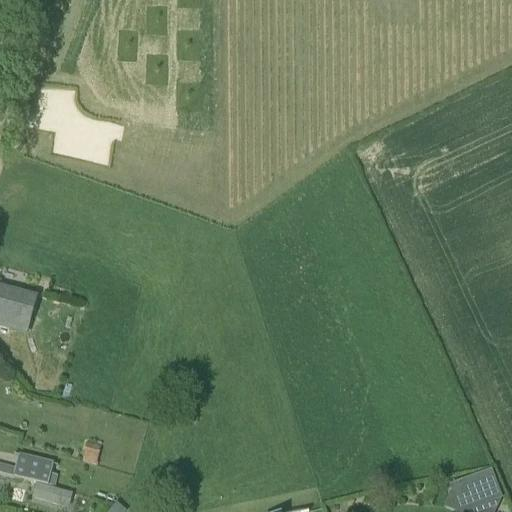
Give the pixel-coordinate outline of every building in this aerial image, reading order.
[(0,325),(10,329),(9,332),(26,336),(36,299),(0,289),(0,325)] [(96,467),(101,448),(87,445),(82,463),(85,464),(96,467)] [(19,456),(15,469),(13,479),(48,487),(54,464),(19,456)] [(451,493),(457,511),(470,511),(502,501),(492,471),(448,486),(451,493)] [(72,495),(49,489),(45,504),(68,510),(72,495)]
